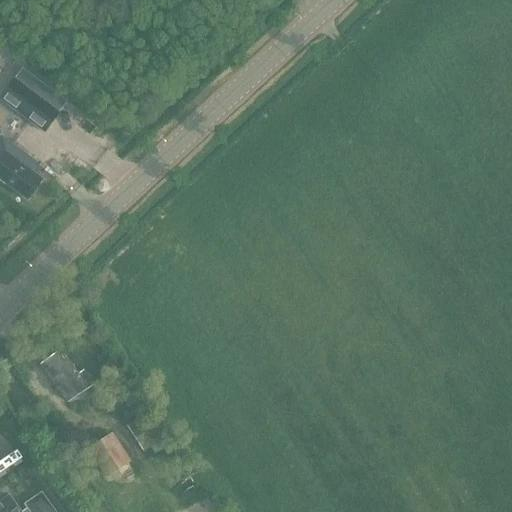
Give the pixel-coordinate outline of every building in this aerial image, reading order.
[(83,0),(100,14),(106,18),(116,6),(111,2),(108,0),(83,0)] [(0,162),(0,179),(2,181),(26,199),(41,180),(30,172),(37,162),(14,145),(0,162)] [(41,364),(67,402),(92,385),(82,371),(78,375),(60,350),(41,364)] [(151,448),(154,453),(169,444),(148,411),(126,426),(143,452),(151,448)] [(106,475),(127,462),(111,435),(89,449),(106,475)] [(0,511),(54,511),(41,493),(25,505),(27,508),(20,511),(8,496),(0,501),(0,511)]
